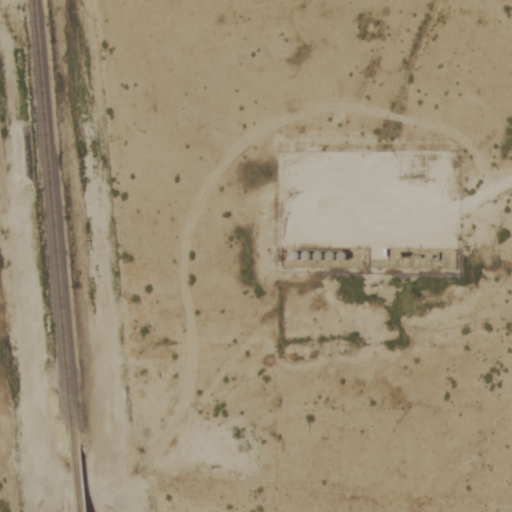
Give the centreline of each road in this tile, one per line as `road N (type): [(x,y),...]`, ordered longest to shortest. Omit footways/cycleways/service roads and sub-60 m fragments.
road 1 (residential): [(511,180),(432,226),(405,232),(389,229),(365,189),(437,0)]
road 2 (residential): [(366,182),(344,194),(332,230),(350,245),(371,246),(401,231)]
